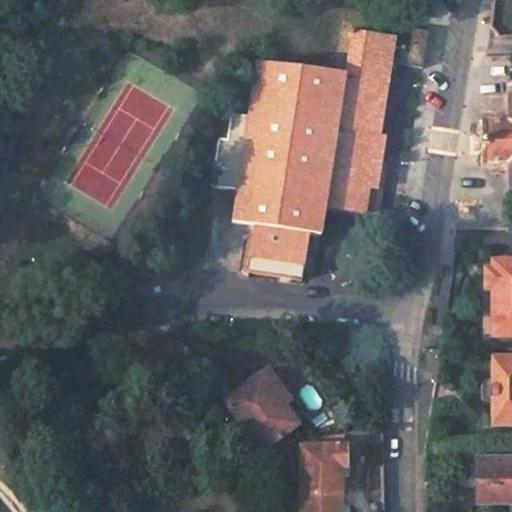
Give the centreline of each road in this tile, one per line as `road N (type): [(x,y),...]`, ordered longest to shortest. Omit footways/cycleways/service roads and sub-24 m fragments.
road 1 (residential): [(414,303),(160,306),(0,348)]
road 2 (residential): [(414,303),(470,0)]
road 3 (residential): [(408,511),(414,303)]
